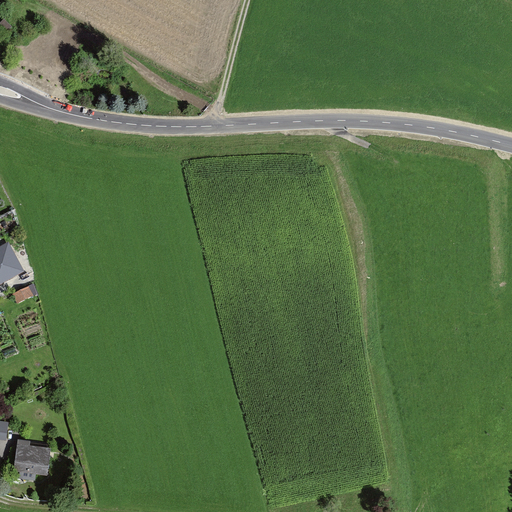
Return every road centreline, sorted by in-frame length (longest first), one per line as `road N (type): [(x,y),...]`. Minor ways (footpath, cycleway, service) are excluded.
road 1 (tertiary): [(0,94),(155,127),(391,123),(511,145)]
road 2 (track): [(247,0),(212,127)]
